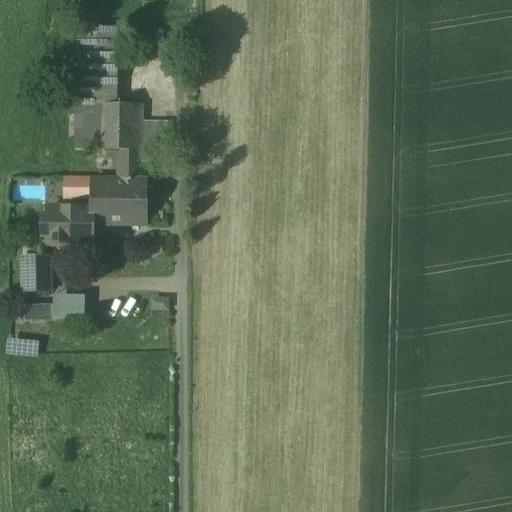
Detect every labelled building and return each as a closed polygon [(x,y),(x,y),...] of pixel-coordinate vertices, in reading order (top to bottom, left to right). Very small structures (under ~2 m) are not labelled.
[(117,30),(72,29),(72,66),(77,66),(76,89),(94,90),(94,105),(116,105),(117,30)] [(116,105),(94,105),(94,90),(76,89),(75,151),(119,152),(120,152),(138,152),(142,153),(143,106),(116,105)] [(120,182),(91,182),(91,209),(91,228),(92,228),(93,228),(93,223),(124,223),(124,228),(125,228),(125,226),(146,226),(146,229),(147,229),(147,182),(138,182),(138,152),(120,152),(120,182)] [(45,198),(44,179),(20,180),(21,200),(45,198)] [(91,209),(49,209),(49,224),(47,224),(44,227),(44,234),(47,237),(49,237),(48,246),(69,246),(73,250),(82,250),(87,246),(92,246),(92,228),(91,228),(91,209)] [(51,259),(23,258),(23,291),(51,292),(51,259)] [(29,306),(30,321),(94,319),(93,294),(61,295),(62,305),(29,306)]
